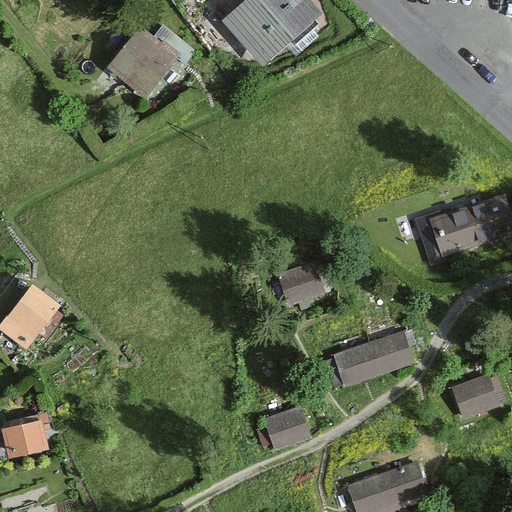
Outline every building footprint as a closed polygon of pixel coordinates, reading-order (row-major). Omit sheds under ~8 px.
[(318,15),(304,0),(245,0),(220,24),(260,68),(318,15)] [(174,55),(134,26),(102,70),(142,99),(174,55)] [(511,226),(502,196),(425,221),(436,256),(511,231),(511,226)] [(317,261),(283,273),(292,300),(327,288),(317,261)] [(52,308),(25,288),(0,321),(0,335),(21,351),(52,308)] [(411,330),(336,356),(346,386),(421,360),(411,330)] [(487,379),(450,391),(460,420),(508,405),(503,389),(492,393),(487,379)] [(299,407),(258,422),(266,444),(307,429),(299,407)] [(43,416),(6,424),(14,458),(50,451),(43,416)] [(415,465),(344,487),(351,511),(372,511),(424,496),(415,465)]
